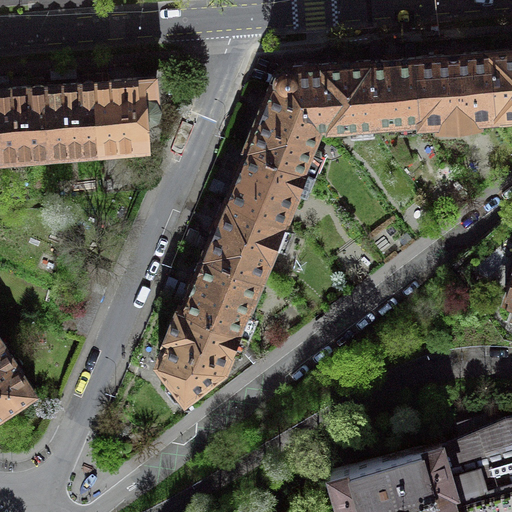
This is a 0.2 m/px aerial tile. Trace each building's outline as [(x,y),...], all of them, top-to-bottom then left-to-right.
[(511,47),(491,49),(496,115),(511,113),(511,47)] [(416,56),(421,120),(437,119),(437,125),(481,122),(480,116),(496,115),(491,49),(489,50),(490,50),(453,53),(416,56)] [(421,120),(416,56),(392,58),(371,60),(371,59),(369,59),(374,121),(420,117),(420,120),(421,120)] [(374,121),(369,59),(346,61),(323,63),(328,124),(374,121)] [(263,108),(248,144),(314,171),(322,152),(312,148),(314,143),(311,141),(318,125),(328,124),(323,63),(286,66),(284,67),(282,67),(281,68),(280,69),(278,71),(277,72),(263,108)] [(103,79),(96,80),(101,144),(141,140),(143,135),(142,114),(148,114),(150,113),(151,113),(153,112),(154,110),(155,109),(156,108),(156,106),(157,105),(157,102),(155,76),(110,79),(103,79)] [(50,148),(101,144),(96,80),(89,80),(83,81),(46,84),(50,148)] [(50,148),(46,84),(44,84),(38,85),(31,85),(31,86),(0,87),(0,150),(0,151),(50,148)] [(314,171),(248,144),(247,145),(249,146),(238,171),(234,181),(233,181),(232,182),(231,182),(229,183),(229,184),(228,185),(228,187),(227,188),(228,190),(228,191),(228,192),(229,193),(227,198),(284,221),(297,188),(305,192),(314,171)] [(262,274),(284,221),(227,198),(216,224),(205,251),(262,274)] [(239,328),(262,274),(205,251),(203,256),(202,257),(200,257),(199,258),(198,259),(198,260),(197,261),(197,262),(196,263),(196,265),(197,266),(197,267),(198,268),(194,278),(183,303),(182,303),(181,304),(239,328)] [(112,273),(89,263),(76,294),(99,304),(106,289),(112,273)] [(99,304),(76,294),(62,326),(86,335),(92,320),(99,304)] [(224,366),(239,328),(181,304),(170,332),(158,360),(170,375),(167,378),(166,385),(174,396),(181,398),(224,366)] [(0,336),(0,411),(34,390),(0,336)] [(511,511),(511,411),(505,412),(504,407),(455,421),(458,432),(442,439),(441,437),(331,470),(343,511),(511,511)]
